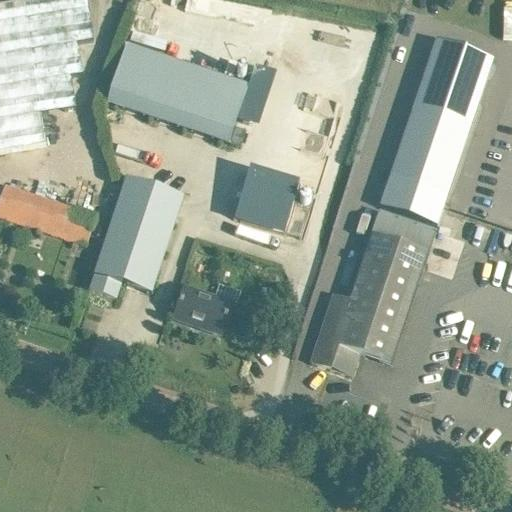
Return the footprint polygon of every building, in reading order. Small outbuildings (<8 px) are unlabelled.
[(0,8),(0,155),(45,148),(22,5),(0,8)] [(126,47),(106,106),(229,147),(248,88),(268,94),(290,28),(229,9),(207,74),(126,47)] [(383,44),(384,32),(330,25),(328,37),(383,44)] [(435,47),(378,214),(435,232),(492,66),(435,47)] [(97,270),(89,293),(108,299),(109,295),(117,298),(121,287),(126,289),(151,297),(183,200),(127,181),(97,270)] [(5,187),(0,201),(0,221),(99,254),(108,227),(95,222),(96,218),(5,187)] [(293,208),(284,237),(285,237),(300,241),(309,213),(293,208)] [(317,369),(324,364),(328,365),(326,371),(352,380),(359,358),(391,368),(436,236),(378,217),(349,303),(333,298),(310,366),(317,369)] [(200,330),(221,337),(222,333),(225,326),(232,304),(185,288),(174,321),(191,327),(191,325),(201,328),(200,330)] [(242,332),(225,326),(222,333),(240,339),(242,332)]
